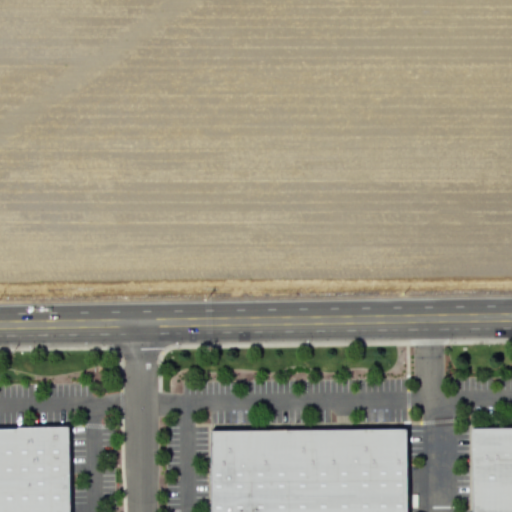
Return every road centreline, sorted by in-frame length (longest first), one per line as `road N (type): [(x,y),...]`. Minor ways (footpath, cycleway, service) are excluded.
road 1 (secondary): [(143,333),(511,328)]
road 2 (secondary): [(511,307),(143,311)]
road 3 (residential): [(143,333),(145,511)]
road 4 (secondary): [(0,335),(143,333)]
road 5 (secondary): [(143,311),(0,312)]
